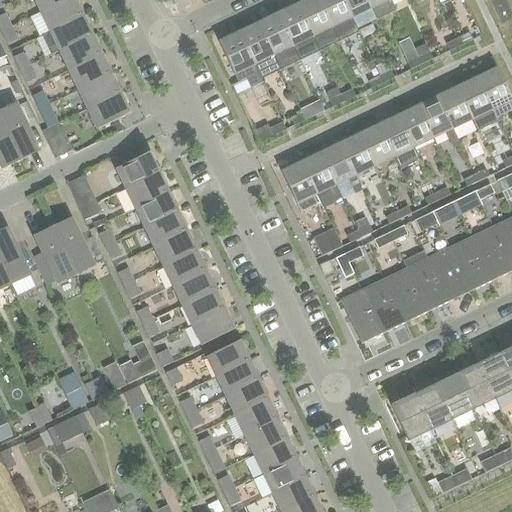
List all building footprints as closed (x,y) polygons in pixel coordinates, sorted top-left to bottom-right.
[(67,0),(33,0),(40,13),(67,0)] [(50,33),(82,17),(73,0),(67,0),(40,13),(50,33)] [(338,43),(317,0),(307,0),(296,6),(319,53),(338,43)] [(358,34),(351,19),(341,0),(317,0),(338,43),(358,34)] [(365,0),(341,0),(351,19),(370,10),(365,0)] [(390,0),(389,0),(365,0),(370,10),(376,21),(394,12),(389,1),(390,0)] [(319,53),(296,6),(276,15),(299,62),(319,53)] [(0,32),(11,28),(5,15),(0,16),(0,32)] [(299,62),(276,15),(257,25),(280,72),(299,62)] [(82,17),(50,33),(41,37),(51,56),(59,52),(91,37),(82,17)] [(280,72),(257,25),(237,34),(261,83),(262,83),(261,81),(280,72)] [(17,40),(11,28),(0,32),(6,46),(17,40)] [(237,84),(245,80),(249,89),(261,83),(237,34),(218,43),(237,84)] [(469,34),(457,39),(460,47),(472,41),(469,34)] [(68,72),(101,56),(91,37),(59,52),(68,72)] [(445,45),(449,52),(460,47),(457,39),(445,45)] [(429,53),(417,58),(421,66),(432,60),(429,53)] [(12,59),(19,72),(29,66),(23,54),(12,59)] [(110,76),(101,56),(68,72),(78,92),(110,76)] [(406,64),(409,71),(421,66),(417,58),(406,64)] [(36,79),(29,66),(19,72),(25,85),(36,79)] [(495,69),(475,79),(491,112),(495,120),(511,112),(507,104),(511,102),(495,69)] [(390,72),(378,77),(382,84),(393,79),(390,72)] [(120,96),(110,76),(78,92),(87,111),(120,96)] [(367,83),(371,90),(382,84),(378,77),(367,83)] [(475,79),(456,88),(472,121),(491,112),(475,79)] [(456,88),(437,98),(452,130),(472,121),(456,88)] [(343,103),(354,98),(351,90),(340,96),(343,103)] [(48,105),(42,93),(31,98),(37,111),(48,105)] [(129,115),(120,96),(87,111),(97,131),(129,115)] [(332,108),(343,103),(340,96),(328,101),(332,108)] [(437,98),(417,107),(433,140),(452,130),(437,98)] [(300,111),(299,111),(301,114),(304,122),(323,113),(318,102),(300,111)] [(54,118),(48,105),(37,111),(44,123),(54,118)] [(0,121),(20,162),(19,160),(37,151),(15,107),(0,113),(0,121)] [(417,107),(398,116),(413,149),(433,140),(417,107)] [(293,127),(304,122),(301,114),(290,120),(293,127)] [(398,116),(378,126),(394,158),(398,168),(418,158),(413,149),(398,116)] [(0,167),(1,169),(18,160),(19,162),(20,162),(0,121),(0,167)] [(282,124),(269,130),(272,137),(285,131),(282,124)] [(41,133),(46,143),(62,135),(57,125),(46,130),(41,133)] [(359,135),(374,168),(394,158),(378,126),(359,135)] [(453,132),(446,136),(454,150),(461,146),(453,132)] [(339,145),(355,177),(374,168),(359,135),(339,145)] [(319,154),(335,187),(355,177),(339,145),(319,154)] [(148,154),(116,170),(125,190),(158,174),(148,154)] [(319,154),(300,164),(315,196),(335,187),(319,154)] [(511,157),(501,162),(505,170),(511,166),(511,157)] [(315,196),(300,164),(280,173),(300,214),(316,206),(312,198),(315,196)] [(485,170),(474,176),(477,183),(489,178),(485,170)] [(158,174),(125,190),(135,209),(167,194),(158,174)] [(511,175),(503,180),(507,178),(511,187),(511,186),(511,175)] [(477,183),(474,176),(462,181),(466,188),(477,183)] [(363,192),(356,178),(348,182),(355,196),(363,192)] [(479,202),(489,197),(485,188),(489,186),(474,193),(479,202)] [(446,189),(435,194),(438,202),(449,196),(446,189)] [(474,193),(459,200),(460,201),(464,199),(468,207),(479,202),(474,193)] [(167,194),(135,209),(144,229),(176,213),(167,194)] [(427,207),(438,202),(435,194),(423,200),(427,207)] [(92,196),(75,204),(79,212),(96,204),(92,196)] [(96,204),(79,212),(84,222),(89,219),(101,214),(96,204)] [(407,208),(396,213),(399,220),(411,215),(407,208)] [(434,219),(435,223),(448,216),(444,208),(431,214),(434,219)] [(153,248),(186,233),(176,213),(144,229),(153,248)] [(399,220),(396,213),(385,219),(388,226),(399,220)] [(431,214),(416,221),(420,219),(424,228),(435,223),(434,219),(431,214)] [(511,219),(492,229),(511,270),(511,219)] [(52,228),(75,277),(76,277),(75,275),(92,266),(71,221),(53,230),(52,228)] [(357,232),(360,239),(372,234),(368,227),(357,232)] [(392,243),(403,238),(399,230),(403,228),(403,227),(388,234),(392,243)] [(75,277),(52,228),(51,228),(52,230),(34,239),(43,257),(33,262),(46,288),(56,283),(56,284),(73,275),(74,277),(75,277)] [(511,270),(492,229),(470,240),(491,283),(511,272),(511,270)] [(98,236),(104,248),(115,243),(108,230),(98,236)] [(0,263),(11,287),(11,286),(10,284),(28,276),(6,231),(0,234),(0,263)] [(357,232),(346,237),(349,245),(360,239),(357,232)] [(153,248),(163,268),(195,252),(186,233),(153,248)] [(388,234),(373,242),(377,240),(381,249),(392,243),(388,234)] [(321,258),(341,248),(336,238),(316,247),(321,258)] [(470,240),(449,250),(469,293),(491,283),(470,240)] [(110,261),(121,256),(115,243),(104,248),(110,261)] [(343,256),(348,265),(358,259),(354,251),(358,249),(343,256)] [(449,250),(427,261),(447,303),(469,293),(449,250)] [(205,272),(195,252),(163,268),(172,288),(205,272)] [(340,271),(349,267),(348,265),(343,256),(335,260),(340,271)] [(427,261),(405,271),(426,314),(447,303),(427,261)] [(329,262),(318,267),(322,277),(323,278),(334,273),(329,262)] [(10,287),(11,287),(0,263),(0,289),(9,285),(10,287)] [(133,282),(127,269),(116,275),(123,287),(133,282)] [(405,271),(383,282),(404,324),(426,314),(405,271)] [(205,272),(172,288),(182,307),(214,292),(205,272)] [(123,287),(129,300),(140,295),(133,282),(123,287)] [(383,282),(361,292),(382,335),(404,324),(383,282)] [(214,292),(182,307),(191,327),(224,311),(214,292)] [(360,346),(382,335),(361,292),(340,303),(360,346)] [(152,321),(146,308),(135,313),(141,326),(152,321)] [(201,347),(233,331),(224,311),(191,327),(201,347)] [(158,334),(152,321),(141,326),(148,339),(158,334)] [(206,358),(216,378),(248,362),(239,342),(206,358)] [(511,347),(499,354),(511,381),(511,347)] [(162,369),(173,363),(166,351),(156,356),(162,369)] [(477,365),(493,399),(511,389),(511,381),(499,354),(477,365)] [(147,376),(155,372),(147,356),(139,360),(147,376)] [(258,381),(248,362),(216,378),(225,397),(258,381)] [(455,375),(472,409),(493,399),(477,365),(455,375)] [(165,374),(171,387),(182,382),(175,369),(165,374)] [(433,386),(450,420),(472,409),(455,375),(433,386)] [(121,376),(109,382),(114,393),(126,387),(121,376)] [(99,379),(92,383),(99,399),(107,395),(99,379)] [(225,397),(235,417),(267,401),(258,381),(225,397)] [(99,399),(92,383),(84,386),(92,402),(99,399)] [(411,396),(428,430),(450,420),(433,386),(411,396)] [(138,407),(146,404),(138,388),(130,391),(138,407)] [(81,389),(64,397),(71,412),(88,404),(81,389)] [(130,391),(122,395),(130,411),(138,407),(130,391)] [(405,440),(407,443),(408,442),(407,441),(428,430),(411,396),(390,407),(406,440),(405,440)] [(196,412),(190,399),(179,404),(185,417),(196,412)] [(276,421),(267,401),(235,417),(244,436),(276,421)] [(110,422),(101,405),(88,412),(96,429),(110,422)] [(43,406),(36,409),(43,425),(51,422),(43,406)] [(36,429),(43,425),(36,409),(28,413),(36,429)] [(0,442),(12,437),(0,413),(0,412),(0,442)] [(202,424),(196,412),(185,417),(191,430),(202,424)] [(82,414),(74,418),(82,434),(90,431),(82,414)] [(66,422),(47,431),(55,447),(74,438),(82,434),(74,418),(66,422)] [(253,456),(286,440),(276,421),(244,436),(253,456)] [(215,451),(208,438),(198,443),(204,456),(215,451)] [(253,456),(263,476),(295,460),(286,440),(253,456)] [(0,455),(7,470),(15,466),(7,450),(0,453),(0,455)] [(221,463),(215,451),(204,456),(210,469),(221,463)] [(505,451),(494,457),(499,467),(511,461),(511,460),(510,462),(505,451)] [(484,474),(499,467),(494,457),(483,462),(488,472),(484,474)] [(305,480),(295,460),(263,476),(272,495),(305,480)] [(462,472),(451,477),(456,488),(471,481),(471,480),(467,482),(462,472)] [(216,482),(223,495),(233,489),(227,477),(216,482)] [(441,495),(456,488),(451,477),(440,482),(445,493),(441,495)] [(272,495),(280,511),(287,511),(314,499),(305,480),(272,495)] [(85,502),(89,511),(111,511),(122,507),(113,489),(85,502)] [(240,502),(233,489),(223,495),(229,508),(240,502)] [(320,511),(314,499),(287,511),(320,511)]
